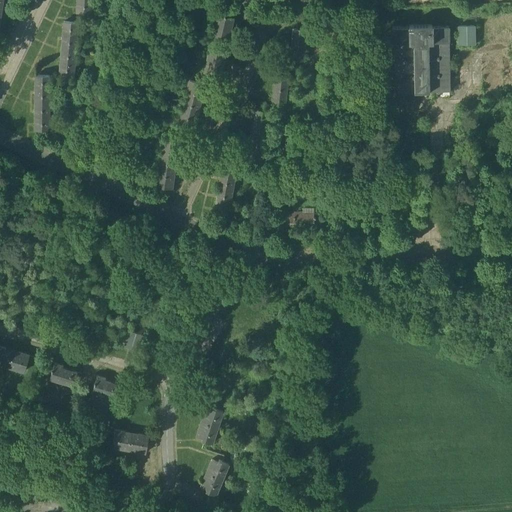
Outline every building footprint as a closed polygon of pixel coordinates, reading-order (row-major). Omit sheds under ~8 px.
[(90,0),(74,0),(74,12),(90,13),(90,0)] [(225,38),(229,16),(216,14),(212,36),(225,38)] [(59,20),(56,75),(72,76),(74,21),(59,20)] [(432,25),(409,25),(409,27),(393,27),(393,92),(449,91),(448,26),(432,26),(432,25)] [(473,25),(456,25),(457,45),(473,45),(473,25)] [(288,26),(287,59),(304,59),(305,27),(288,26)] [(270,104),(282,105),(282,97),(287,97),(288,73),(271,72),(270,104)] [(31,74),(30,129),(48,129),(48,74),(31,74)] [(266,109),(252,107),(240,177),(253,179),(266,109)] [(156,154),(155,187),(171,187),(172,155),(156,154)] [(209,210),(226,213),(235,170),(218,166),(209,210)] [(0,363),(23,369),(27,352),(0,345),(0,363)] [(47,378),(71,386),(76,370),(52,362),(47,378)] [(93,376),(91,393),(108,395),(110,378),(93,376)] [(193,438),(211,442),(220,410),(201,405),(193,438)] [(143,451),(146,433),(119,430),(118,438),(111,437),(109,447),(143,451)] [(204,488),(203,492),(215,496),(226,463),(207,456),(197,486),(204,488)]
